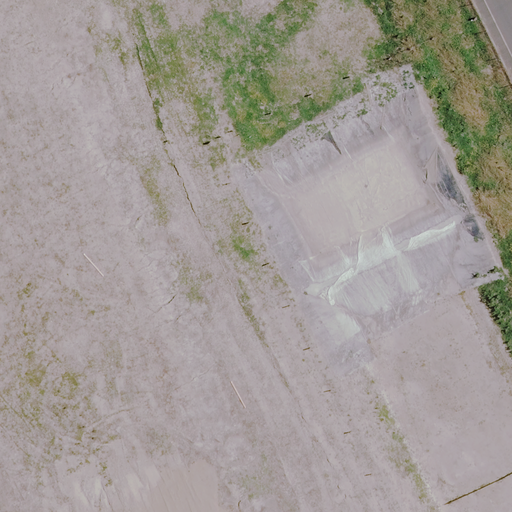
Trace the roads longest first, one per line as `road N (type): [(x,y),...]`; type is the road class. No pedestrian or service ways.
road 1 (secondary): [(72,0),(280,511)]
road 2 (secondary): [(85,511),(0,350)]
